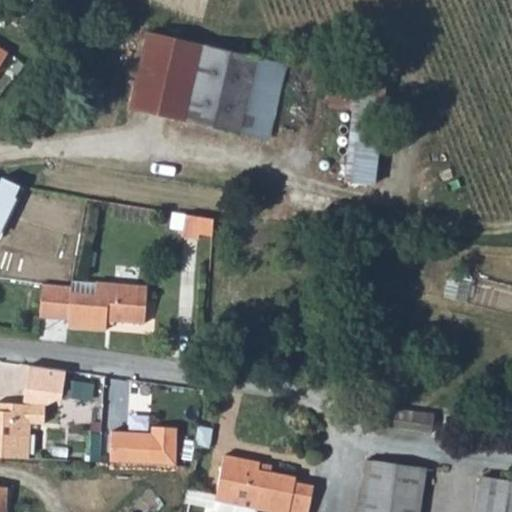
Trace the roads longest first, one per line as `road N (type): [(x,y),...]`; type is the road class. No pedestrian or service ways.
road 1 (track): [(0,158),(133,150),(309,183),(445,230),(511,227)]
road 2 (residential): [(199,374),(0,346)]
